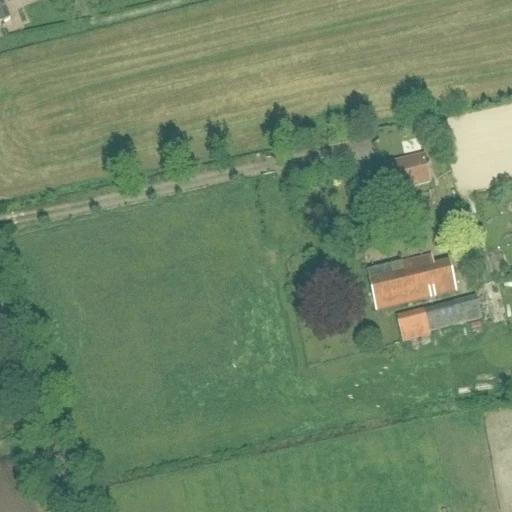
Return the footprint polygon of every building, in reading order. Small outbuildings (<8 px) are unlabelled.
[(388,194),(427,184),(420,157),(382,165),(388,194)] [(393,232),(406,229),(416,228),(414,217),(403,219),(391,221),(393,232)] [(437,220),(424,222),(426,235),(439,233),(437,220)] [(448,266),(432,270),(430,260),(369,275),(378,312),(455,292),(448,266)] [(429,334),(481,321),(476,300),(397,319),(404,344),(430,337),(429,334)]
